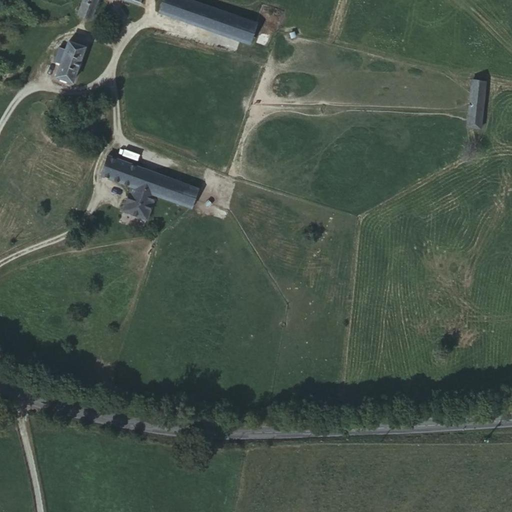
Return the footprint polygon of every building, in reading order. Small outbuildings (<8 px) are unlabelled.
[(90,19),(91,17),(98,0),(83,0),(78,14),(90,19)] [(249,44),(255,25),(187,1),(184,0),(164,0),(159,12),(249,44)] [(61,63),(56,77),(72,83),(86,47),(68,43),(66,49),(59,47),(54,60),(61,63)] [(471,81),(467,128),(481,129),(484,82),(471,81)] [(187,185),(107,157),(101,177),(131,188),(122,213),(146,221),(155,196),(180,205),(187,185)] [(197,189),(187,185),(180,205),(190,209),(197,189)]
